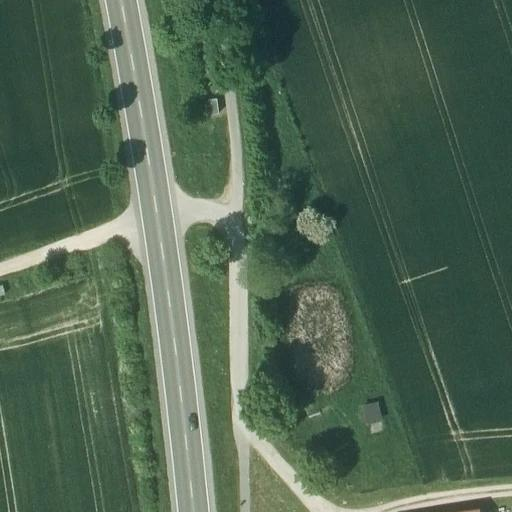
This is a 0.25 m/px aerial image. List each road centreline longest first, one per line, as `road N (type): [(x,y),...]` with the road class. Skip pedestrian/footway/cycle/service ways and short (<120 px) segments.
road 1 (primary): [(194,511),(120,0)]
road 2 (track): [(0,268),(158,223)]
road 3 (track): [(240,405),(266,449),(330,511)]
road 4 (track): [(393,511),(511,495)]
